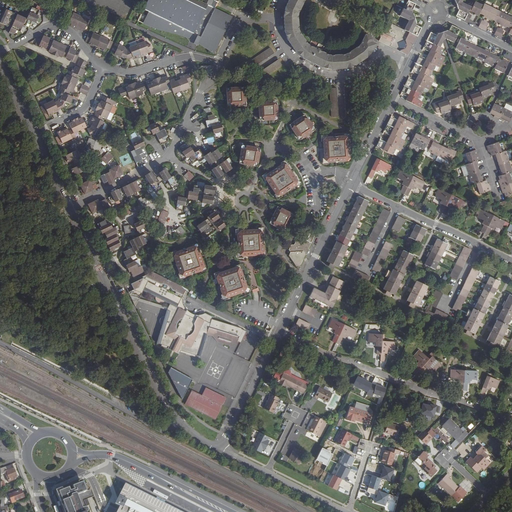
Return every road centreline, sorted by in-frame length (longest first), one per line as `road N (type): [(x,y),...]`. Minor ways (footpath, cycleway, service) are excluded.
road 1 (residential): [(220,449),(165,402),(69,208)]
road 2 (residential): [(511,418),(325,353),(279,329)]
road 3 (residential): [(409,64),(379,51),(352,73),(324,74),(285,50),(278,17)]
road 4 (residential): [(279,329),(350,184)]
road 5 (residential): [(220,449),(279,329)]
road 6 (residential): [(0,51),(59,26),(103,67)]
